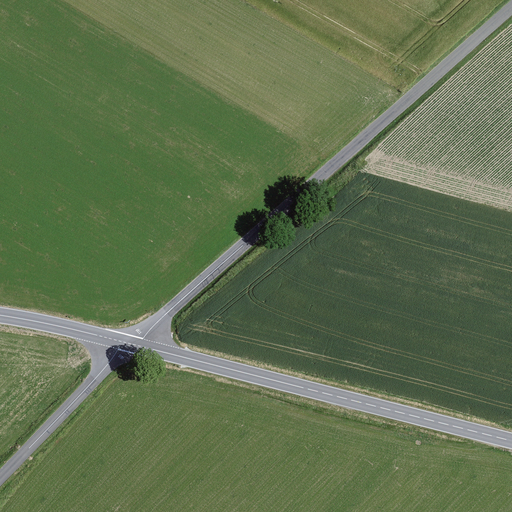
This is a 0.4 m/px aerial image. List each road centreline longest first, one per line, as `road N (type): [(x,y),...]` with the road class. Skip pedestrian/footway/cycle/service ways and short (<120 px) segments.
road 1 (tertiary): [(511,9),(129,343)]
road 2 (secondary): [(511,439),(129,343)]
road 3 (tertiary): [(0,478),(129,343)]
road 4 (secondary): [(129,343),(0,315)]
